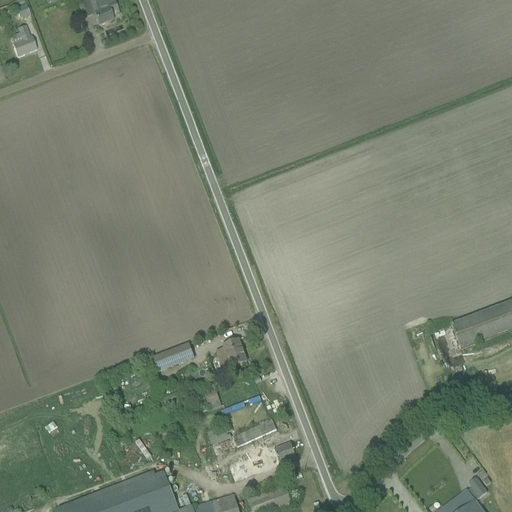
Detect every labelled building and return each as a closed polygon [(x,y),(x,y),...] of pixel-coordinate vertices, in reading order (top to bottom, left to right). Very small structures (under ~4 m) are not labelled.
[(87,0),(80,3),(86,18),(86,19),(87,19),(86,17),(93,14),(99,28),(114,22),(112,18),(110,14),(117,12),(118,11),(115,4),(106,7),(105,5),(102,5),(99,5),(96,0),(87,0)] [(26,8),(16,12),(20,22),(30,18),(26,8)] [(19,36),(10,39),(13,46),(14,50),(18,59),(36,52),(33,42),(32,39),(30,40),(27,32),(25,28),(17,31),(19,36)] [(511,303),(451,327),(460,351),(511,331),(511,303)] [(220,355),(217,356),(221,369),(223,373),(232,369),(237,367),(247,364),(238,342),(229,345),(223,347),(224,350),(219,352),(220,355)] [(150,360),(156,375),(194,361),(188,345),(150,360)] [(162,400),(166,408),(185,400),(181,392),(162,400)] [(204,396),(211,413),(222,409),(215,392),(204,396)] [(232,438),(237,449),(246,445),(276,432),(272,422),(232,438)] [(228,468),(234,484),(296,460),(290,444),(277,449),(275,445),(252,454),(254,459),(228,468)] [(57,510),(58,511),(168,511),(166,507),(176,504),(164,473),(155,476),(154,472),(57,510)] [(441,511),(481,511),(475,503),(487,495),(476,480),(469,486),(472,490),(468,493),(467,492),(441,511)] [(248,503),(251,511),(273,511),(292,505),(285,488),(248,503)] [(239,511),(234,497),(195,509),(196,511),(239,511)]
